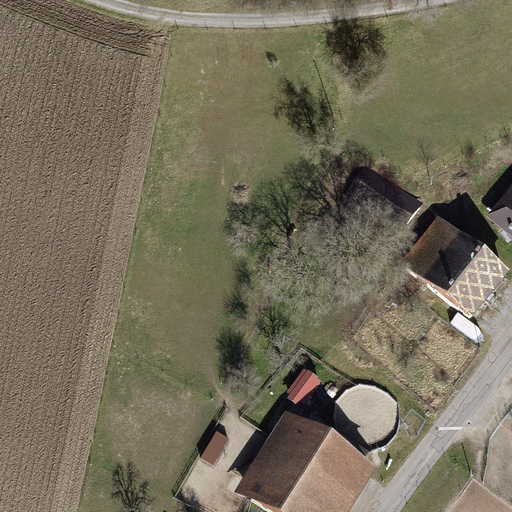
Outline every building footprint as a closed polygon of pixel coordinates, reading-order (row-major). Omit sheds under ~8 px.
[(376,171),(351,209),(418,252),(443,214),(376,171)] [(419,279),(467,314),(505,263),(457,228),(419,279)] [(307,371),(288,398),(306,410),(324,383),(307,371)] [(290,423),(244,505),(256,511),(360,511),(382,474),(290,423)] [(219,433),(202,459),(216,467),(232,441),(219,433)]
